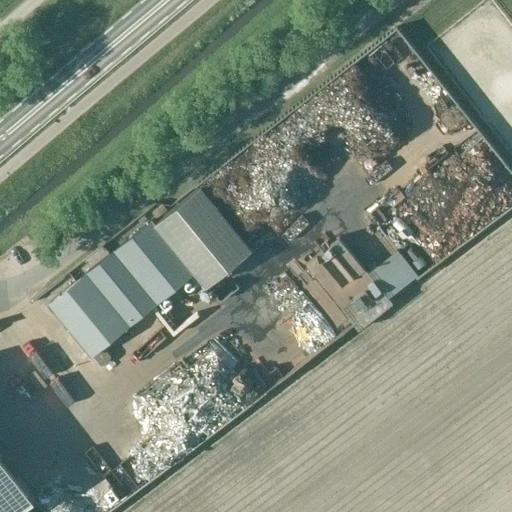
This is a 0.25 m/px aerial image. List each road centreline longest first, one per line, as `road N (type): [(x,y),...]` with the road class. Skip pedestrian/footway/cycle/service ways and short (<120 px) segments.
road 1 (unclassified): [(0,289),(60,260),(391,0)]
road 2 (tertiary): [(0,138),(163,0)]
